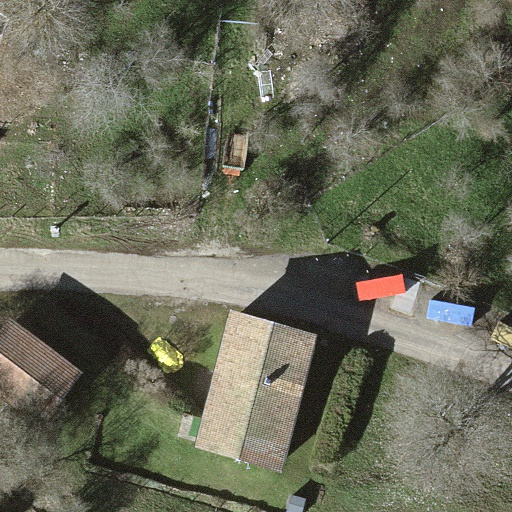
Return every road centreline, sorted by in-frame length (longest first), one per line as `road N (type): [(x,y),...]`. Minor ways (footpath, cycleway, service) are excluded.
road 1 (residential): [(0,269),(205,279),(386,328)]
road 2 (track): [(205,279),(233,32)]
road 3 (unclassified): [(386,328),(511,366)]
